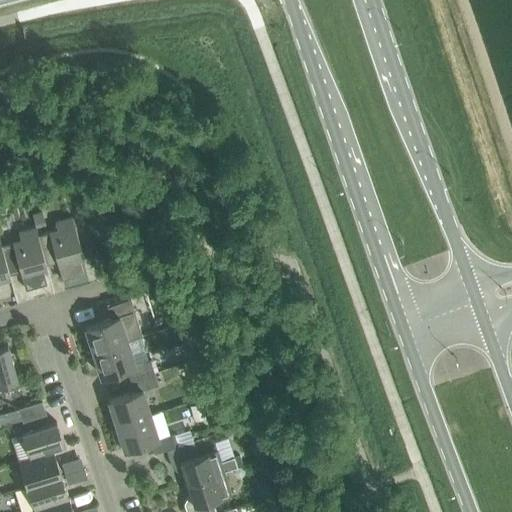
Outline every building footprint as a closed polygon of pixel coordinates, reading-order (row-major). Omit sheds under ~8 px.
[(37,236),(44,265),(56,262),(61,280),(82,274),(78,259),(83,258),(72,218),(54,223),(56,230),(37,236)] [(20,241),(0,245),(0,246),(8,275),(20,272),(25,290),(46,284),(42,269),(45,268),(44,265),(37,236),(34,228),(18,233),(20,241)] [(0,296),(9,294),(5,280),(9,279),(8,275),(0,246),(0,296)] [(85,327),(93,352),(126,341),(121,326),(137,321),(130,300),(106,307),(110,319),(85,327)] [(126,369),(130,380),(153,373),(149,360),(134,365),(126,341),(93,352),(100,377),(126,369)] [(0,384),(16,380),(7,345),(0,347),(0,384)] [(48,373),(34,375),(37,395),(51,393),(48,373)] [(116,425),(149,415),(142,390),(157,385),(153,373),(130,380),(134,392),(108,400),(116,425)] [(22,421),(45,413),(41,402),(18,409),(22,421)] [(21,434),(30,459),(52,451),(64,447),(56,422),(49,425),(45,413),(22,421),(25,432),(21,434)] [(149,415),(116,425),(124,450),(149,442),(153,454),(166,450),(177,446),(173,434),(157,439),(149,415)] [(192,441),(177,446),(166,450),(172,469),(179,472),(183,471),(187,483),(223,472),(236,468),(233,458),(220,462),(216,450),(197,456),(192,441)] [(52,451),(30,459),(18,462),(26,486),(60,476),(52,451)] [(183,504),(185,511),(215,511),(211,500),(230,494),(223,472),(187,483),(190,496),(187,497),(183,504)] [(60,476),(26,486),(34,511),(68,500),(60,476)] [(34,511),(71,511),(68,500),(34,511)]
